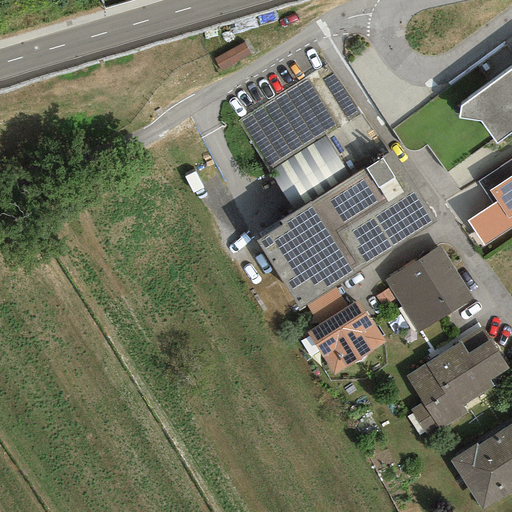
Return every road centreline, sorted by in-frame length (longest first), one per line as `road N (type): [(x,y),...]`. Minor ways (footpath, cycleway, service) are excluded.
road 1 (residential): [(389,16),(345,17),(315,30),(144,139),(0,189)]
road 2 (secondary): [(0,64),(219,0)]
road 3 (residential): [(389,16),(392,52),(420,69),(446,66),(511,18)]
